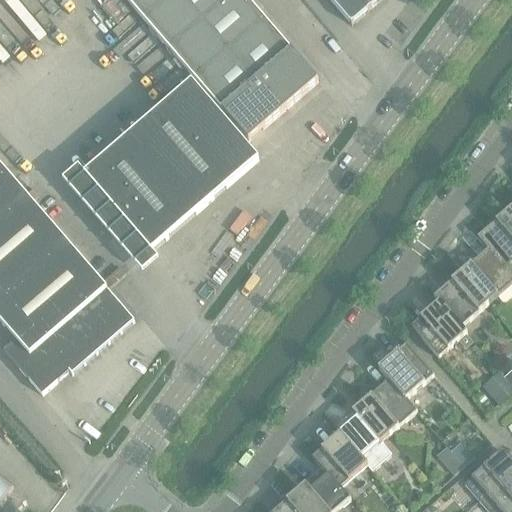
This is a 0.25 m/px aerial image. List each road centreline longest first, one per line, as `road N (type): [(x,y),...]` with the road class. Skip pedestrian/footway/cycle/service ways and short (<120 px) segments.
road 1 (tertiary): [(116,475),(474,0)]
road 2 (residential): [(224,511),(511,125)]
